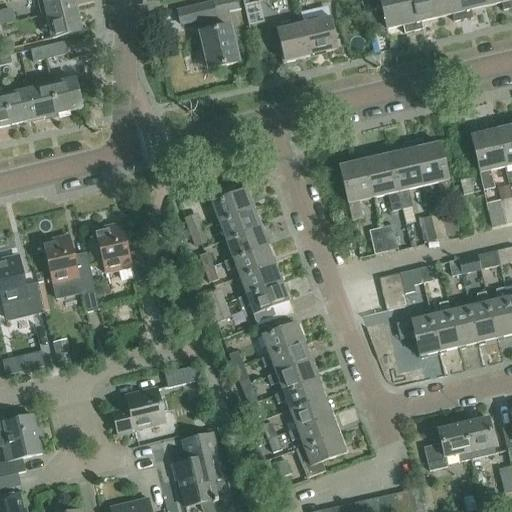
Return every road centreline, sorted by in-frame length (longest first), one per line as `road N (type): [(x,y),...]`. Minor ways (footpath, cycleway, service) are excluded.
road 1 (residential): [(511,62),(266,120)]
road 2 (residential): [(328,280),(511,236)]
road 3 (residential): [(328,280),(266,120)]
road 4 (residential): [(296,499),(379,477),(391,450),(378,412)]
road 5 (residential): [(122,154),(127,0)]
road 6 (residential): [(266,120),(122,154)]
road 7 (residential): [(378,412),(328,280)]
road 8 (residential): [(378,412),(511,380)]
road 9 (residential): [(122,154),(0,184)]
